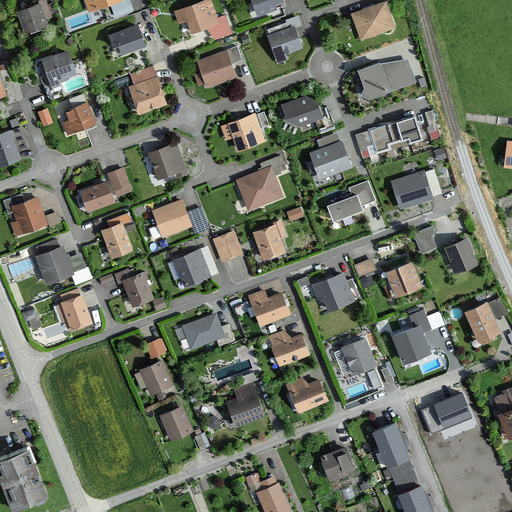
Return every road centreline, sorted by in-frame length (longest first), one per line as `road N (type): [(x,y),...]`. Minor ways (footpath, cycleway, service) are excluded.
road 1 (residential): [(85,511),(511,354)]
road 2 (residential): [(27,364),(435,213)]
road 3 (residential): [(0,188),(326,66)]
road 4 (residential): [(40,397),(84,511)]
